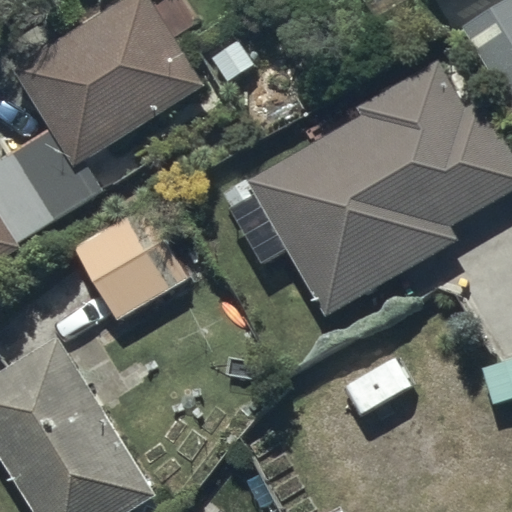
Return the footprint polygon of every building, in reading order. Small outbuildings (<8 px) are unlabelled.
[(0,255),(111,191),(90,154),(213,83),(164,0),(130,0),(24,62),(60,124),(0,158),(0,255)] [(511,0),(502,0),(472,17),(511,89),(511,0)] [(445,53),(358,105),(363,115),(228,191),(238,208),(266,191),(339,315),(469,237),(462,224),(511,194),(511,136),(489,97),(476,105),(445,53)] [(148,200),(81,240),(126,315),(193,274),(148,200)] [(137,511),(169,491),(66,334),(0,377),(0,440),(47,511),(137,511)] [(511,356),(489,364),(500,399),(511,395),(511,356)]
